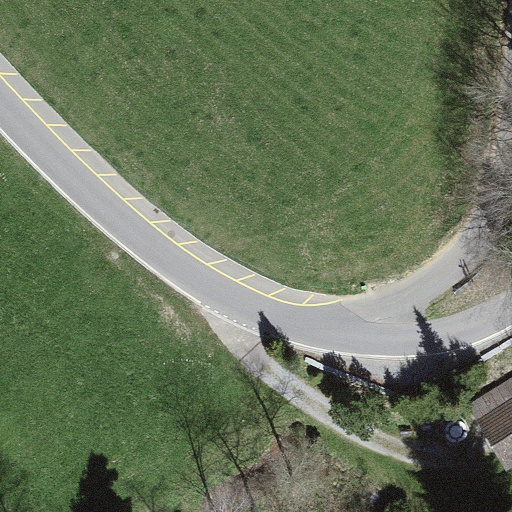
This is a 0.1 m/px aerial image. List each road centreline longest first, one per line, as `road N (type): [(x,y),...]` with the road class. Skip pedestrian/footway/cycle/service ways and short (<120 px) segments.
road 1 (unclassified): [(339,334),(230,295),(113,218),(0,100)]
road 2 (unclassified): [(511,138),(487,229),(443,275),(339,334)]
road 3 (unclassified): [(511,300),(446,330),(397,338),(339,334)]
